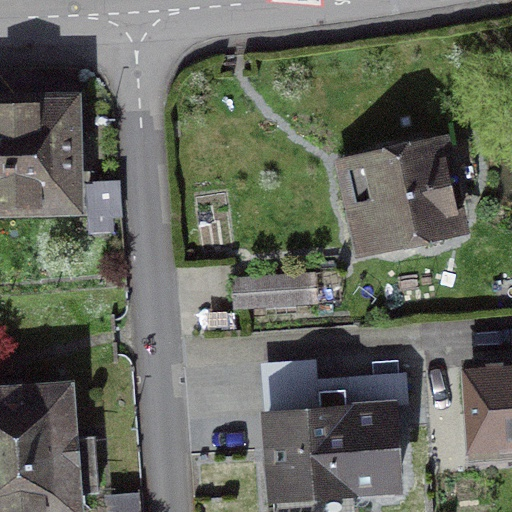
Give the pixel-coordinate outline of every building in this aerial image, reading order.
[(0,207),(68,206),(66,108),(0,109),(0,207)] [(454,229),(436,149),(353,167),(371,247),(454,229)] [(116,217),(114,187),(84,189),(86,219),(116,217)] [(287,278),(230,282),(232,311),(289,307),(287,278)] [(511,367),(472,370),(473,374),(464,383),(466,408),(476,415),(478,454),(511,451),(511,367)] [(388,411),(344,414),(343,392),(316,394),(318,416),(264,420),(269,485),(392,476),(388,411)] [(58,395),(0,399),(0,511),(68,511),(67,498),(95,496),(91,440),(64,442),(60,395),(58,395)] [(135,511),(134,496),(105,499),(106,511),(135,511)]
